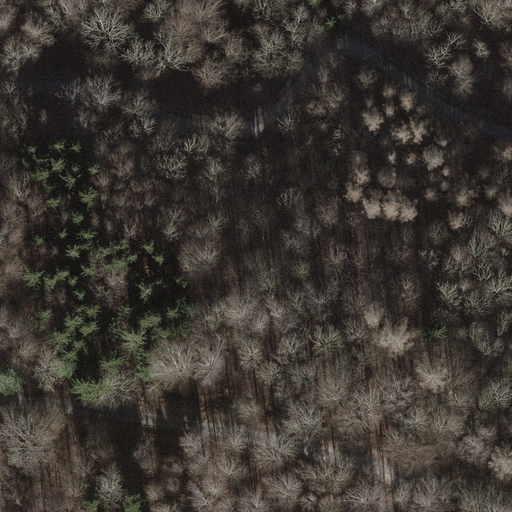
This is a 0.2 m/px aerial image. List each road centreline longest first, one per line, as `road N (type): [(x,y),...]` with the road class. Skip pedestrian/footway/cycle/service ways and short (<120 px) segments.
road 1 (track): [(0,84),(79,88),(177,120),(244,129),(284,109),(333,50),(353,43),(445,108),(511,135)]
road 2 (track): [(0,407),(105,413),(273,439),(511,507)]
